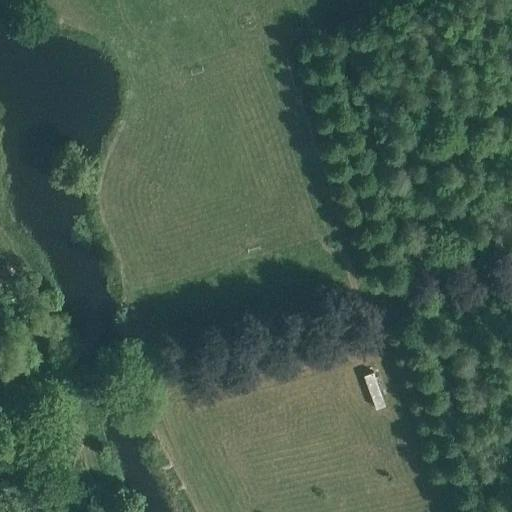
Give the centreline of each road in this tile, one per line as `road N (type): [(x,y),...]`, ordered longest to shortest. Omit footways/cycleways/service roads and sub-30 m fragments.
road 1 (track): [(462,511),(294,0)]
road 2 (track): [(511,265),(166,370)]
road 3 (track): [(0,423),(166,370)]
